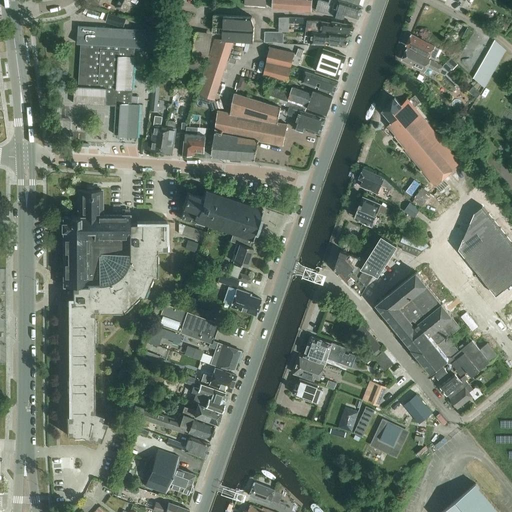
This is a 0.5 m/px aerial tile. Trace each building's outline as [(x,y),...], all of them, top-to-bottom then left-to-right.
[(120,0),(116,7),(124,11),(129,0),(120,0)] [(166,2),(161,0),(156,0),(153,8),(162,12),(166,2)] [(312,0),(272,0),(272,9),(312,12),(312,0)] [(318,0),(316,10),(340,16),(343,16),(343,14),(344,14),(345,13),(359,17),(362,6),(343,0),(318,0)] [(225,39),(234,40),(253,41),(254,24),(252,16),(214,14),(213,32),(225,32),(225,39)] [(289,32),(289,17),(280,17),(279,31),(289,32)] [(321,28),(320,32),(328,33),(329,31),(349,35),(351,35),(354,27),(352,24),(333,21),(332,22),(315,20),(305,20),(304,26),(321,28)] [(145,48),(146,30),(78,25),(77,43),(81,44),(78,87),(75,86),(74,103),(116,106),(114,134),(119,134),(119,136),(138,137),(140,104),(138,104),(139,96),(132,96),(136,47),(145,48)] [(328,33),(320,32),(307,30),(307,35),(312,35),(311,43),(326,44),(326,37),(329,37),(329,44),(346,46),(346,45),(349,44),(350,40),(348,38),(349,35),(329,31),(328,33)] [(212,33),(197,31),(193,53),(209,56),(212,33)] [(265,42),(277,43),(284,43),(284,32),(265,32),(265,42)] [(440,49),(435,47),(411,35),(406,46),(434,60),(440,49)] [(215,100),(234,40),(225,39),(215,39),(197,94),(199,95),(215,100)] [(492,45),(503,55),(506,50),(495,40),(492,45)] [(492,45),(489,51),(500,61),(503,55),(492,45)] [(295,52),(270,47),(265,73),(263,73),(261,84),(266,85),(268,74),(288,79),(295,52)] [(342,68),(346,56),(324,48),(320,60),(342,68)] [(440,72),(443,67),(441,65),(407,48),(402,60),(413,66),(413,67),(425,73),(428,66),(440,72)] [(500,61),(489,51),(486,56),(497,66),(500,61)] [(494,72),(497,66),(486,56),(483,61),(494,72)] [(201,68),(196,57),(185,61),(189,72),(201,68)] [(338,79),(342,68),(320,60),(316,71),(338,79)] [(483,61),(480,67),(491,77),(494,72),(483,61)] [(446,63),(443,67),(449,72),(452,68),(446,63)] [(491,77),(480,67),(477,72),(488,83),(491,77)] [(334,94),(338,82),(306,71),(302,82),(316,87),(318,81),(321,82),(319,88),(334,94)] [(485,88),(488,83),(477,72),(473,78),(485,88)] [(239,87),(245,89),(248,78),(242,76),(239,87)] [(293,86),(290,93),(270,85),(266,97),(282,102),(282,103),(305,111),(307,107),(327,114),(333,97),(314,90),(312,93),(293,86)] [(473,87),(470,91),(477,98),(481,94),(473,87)] [(212,156),(231,157),(241,158),(255,159),(258,140),(283,145),(287,124),(278,122),(281,107),(235,92),(231,113),(218,111),(214,135),(213,148),(212,156)] [(199,95),(198,99),(210,103),(213,110),(218,109),(215,100),(199,95)] [(159,98),(152,97),(151,111),(158,112),(159,98)] [(436,186),(461,162),(407,99),(401,106),(395,98),(382,111),(392,122),(388,125),(396,135),(395,135),(407,150),(406,151),(436,186)] [(61,104),(59,117),(69,119),(71,105),(61,104)] [(321,133),(326,118),(290,106),(288,114),(298,117),(295,128),(306,131),(307,129),(321,133)] [(158,151),(164,151),(167,127),(162,126),(163,117),(155,116),(155,120),(151,150),(153,150),(154,151),(156,152),(158,151)] [(188,122),(182,122),(181,132),(186,133),(184,153),(193,154),(193,150),(204,151),(205,147),(213,148),(214,135),(197,134),(198,127),(187,126),(188,122)] [(176,128),(167,127),(164,151),(166,152),(167,153),(169,153),(170,152),(173,153),(176,128)] [(390,190),(394,186),(385,179),(385,178),(363,169),(359,178),(363,180),(360,186),(378,194),(382,185),(386,187),(390,190)] [(122,212),(122,214),(102,214),(102,190),(94,190),(94,187),(87,187),(87,190),(79,190),(79,215),(71,215),(71,216),(63,216),(63,223),(62,223),(62,231),(64,231),(64,286),(65,286),(65,293),(65,297),(69,296),(69,299),(69,415),(67,415),(67,435),(73,435),(73,437),(84,437),(94,440),(95,439),(101,441),(107,422),(102,420),(104,415),(94,412),(94,311),(123,311),(140,294),(144,296),(152,275),(157,275),(157,249),(167,249),(167,221),(137,221),(137,222),(130,222),(130,214),(129,214),(129,212),(122,212)] [(419,192),(427,198),(430,193),(422,188),(419,192)] [(250,247),(263,209),(220,194),(220,192),(216,190),(215,192),(205,189),(203,196),(195,194),(196,190),(192,189),(190,192),(187,191),(179,217),(194,222),(195,223),(204,226),(205,225),(208,226),(209,225),(233,233),(230,241),(237,243),(233,254),(236,255),(234,262),(247,267),(253,248),(250,247)] [(424,203),(427,198),(419,192),(416,197),(424,203)] [(388,215),(390,209),(382,205),(382,204),(364,196),(361,204),(360,204),(359,208),(355,210),(354,213),(356,216),(355,217),(378,227),(381,218),(379,217),(381,213),(388,215)] [(421,207),(424,203),(416,197),(413,202),(421,207)] [(410,202),(404,211),(409,214),(407,218),(412,221),(420,209),(410,202)] [(475,212),(459,249),(496,295),(511,282),(511,242),(483,206),(475,212)] [(206,232),(185,225),(182,234),(203,241),(206,232)] [(430,246),(421,237),(420,236),(417,239),(406,234),(403,235),(401,242),(422,251),(430,246)] [(379,276),(397,246),(382,237),(367,261),(341,251),(335,268),(362,295),(375,274),(379,276)] [(187,248),(197,249),(198,242),(188,240),(187,248)] [(417,256),(423,251),(422,251),(401,242),(397,240),(395,244),(402,246),(402,250),(417,256)] [(449,336),(460,327),(452,317),(453,316),(443,303),(428,285),(417,272),(378,304),(392,321),(391,322),(400,332),(400,331),(414,348),(414,349),(433,372),(446,362),(453,362),(458,369),(464,365),(473,376),(498,355),(489,343),(481,349),(471,337),(460,346),(465,352),(463,354),(449,336)] [(238,279),(240,280),(251,284),(253,277),(239,273),(238,279)] [(237,288),(239,280),(220,274),(218,281),(236,288),(237,288)] [(256,314),(261,299),(250,295),(251,293),(237,288),(236,288),(230,305),(256,314)] [(208,347),(215,349),(217,342),(213,340),(219,323),(164,303),(157,324),(210,342),(208,347)] [(145,341),(158,345),(164,329),(151,324),(145,341)] [(373,354),(382,346),(368,330),(359,337),(373,354)] [(312,337),(309,345),(336,355),(335,357),(337,358),(338,355),(355,361),(357,356),(350,353),(350,355),(345,354),(347,348),(339,345),(338,346),(336,345),(334,350),(331,349),(333,344),(312,337)] [(234,370),(241,350),(218,342),(210,363),(228,369),(228,368),(234,370)] [(184,354),(200,360),(203,351),(187,345),(184,354)] [(353,367),(355,361),(338,355),(337,358),(335,357),(336,355),(309,345),(305,356),(326,364),(328,359),(353,367)] [(385,371),(394,363),(383,351),(375,358),(385,371)] [(326,364),(318,361),(318,363),(301,357),(295,373),(315,381),(316,378),(320,380),(326,364)] [(449,374),(443,367),(434,375),(439,381),(449,374)] [(230,391),(236,375),(215,368),(210,381),(205,379),(204,381),(230,391)] [(440,386),(451,399),(469,384),(466,380),(469,378),(465,375),(461,378),(462,379),(461,380),(455,373),(440,386)] [(196,379),(188,376),(186,383),(194,385),(196,379)] [(318,403),(323,390),(317,388),(319,385),(301,378),(295,395),(318,403)] [(327,386),(334,388),(336,383),(329,380),(327,386)] [(198,403),(222,410),(222,409),(225,408),(225,406),(224,404),(224,403),(224,402),(222,401),(225,392),(200,383),(198,388),(193,386),(192,392),(196,393),(193,401),(198,403)] [(387,387),(376,383),(372,392),(375,393),(383,396),(387,387)] [(469,384),(451,399),(450,399),(458,409),(473,397),(475,400),(483,394),(477,386),(474,389),(470,384),(469,384)] [(417,394),(404,404),(420,423),(432,413),(417,394)] [(217,423),(222,410),(198,403),(195,410),(184,406),(182,413),(194,417),(194,415),(217,423)] [(212,440),(217,425),(180,413),(178,420),(135,405),(132,414),(184,432),(185,427),(189,429),(188,432),(212,440)] [(366,406),(354,433),(363,437),(375,410),(366,406)] [(359,411),(352,409),(347,424),(354,426),(359,411)] [(397,458),(410,431),(383,418),(370,445),(397,458)] [(152,439),(154,433),(137,427),(135,432),(152,439)] [(181,442),(168,438),(166,444),(205,458),(210,444),(190,437),(188,444),(182,442),(181,442)] [(192,490),(193,487),(192,486),(191,484),(195,474),(175,467),(179,456),(158,449),(145,485),(166,492),(168,486),(188,493),(189,491),(191,490),(192,490)] [(255,481),(250,495),(285,508),(288,502),(280,499),(283,492),(255,481)] [(118,483),(114,495),(120,497),(124,485),(118,483)] [(500,511),(476,483),(442,511),(500,511)] [(168,505),(156,502),(158,494),(149,491),(147,498),(139,496),(137,505),(161,511),(188,511),(190,509),(169,502),(168,505)]
